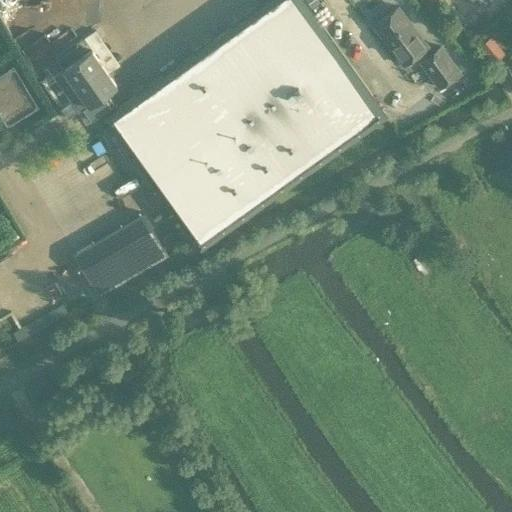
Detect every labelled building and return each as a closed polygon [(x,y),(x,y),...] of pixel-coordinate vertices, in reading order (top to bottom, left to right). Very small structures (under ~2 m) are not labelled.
[(300,0),(269,0),(102,118),(190,251),(383,116),(300,0)] [(403,64),(429,45),(399,5),(373,25),(403,64)] [(51,72),(40,80),(67,118),(83,107),(90,117),(114,100),(106,90),(116,83),(109,73),(119,66),(94,31),(46,65),(51,72)] [(439,86),(460,70),(441,46),(420,61),(439,86)] [(99,294),(168,253),(141,208),(73,250),(99,294)]
